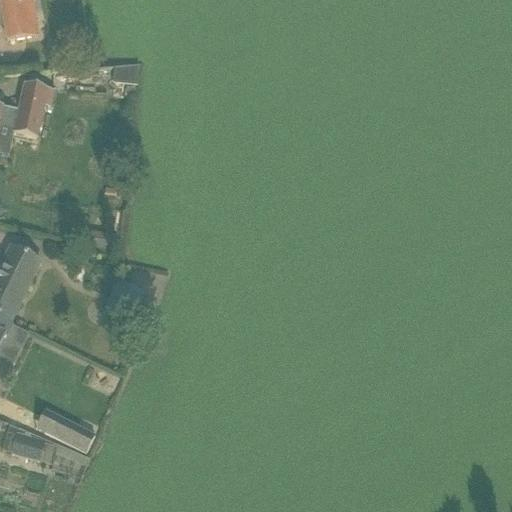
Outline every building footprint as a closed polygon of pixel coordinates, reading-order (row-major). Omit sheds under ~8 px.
[(0,29),(4,29),(6,44),(38,39),(31,0),(15,0),(0,2),(0,5),(1,13),(0,12),(0,29)] [(0,108),(0,135),(1,131),(14,134),(13,137),(36,142),(43,109),(49,110),(53,93),(24,87),(18,114),(2,110),(2,109),(0,108)] [(115,200),(116,192),(105,191),(104,199),(115,200)] [(88,250),(111,254),(114,238),(90,234),(88,250)] [(0,346),(40,266),(10,250),(0,270),(0,346)] [(117,283),(104,313),(132,325),(145,295),(117,283)] [(56,419),(47,437),(71,449),(80,431),(56,419)] [(11,457),(40,465),(45,443),(16,436),(11,457)]
